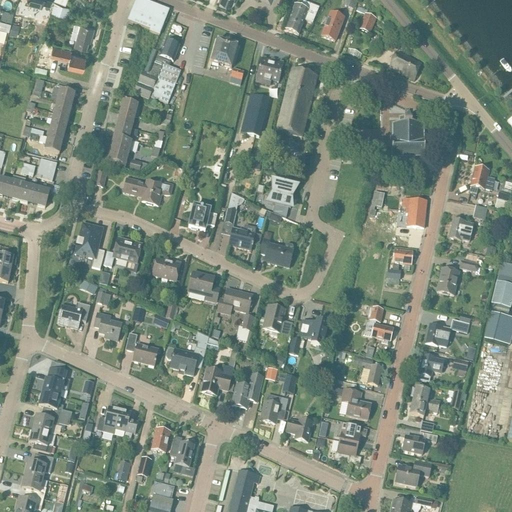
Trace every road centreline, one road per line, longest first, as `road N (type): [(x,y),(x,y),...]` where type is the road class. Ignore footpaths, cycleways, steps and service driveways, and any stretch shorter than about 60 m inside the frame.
road 1 (residential): [(77,206),(128,218),(282,292),(311,289),(335,239),(310,214),(342,68)]
road 2 (residential): [(370,497),(449,134),(431,113),(372,87),(367,75)]
road 3 (residential): [(77,206),(74,180),(94,90),(125,0)]
road 4 (residential): [(215,425),(27,339)]
road 5 (tertiary): [(342,68),(165,0)]
road 6 (residential): [(370,497),(215,425)]
road 7 (tertiary): [(468,99),(386,0)]
